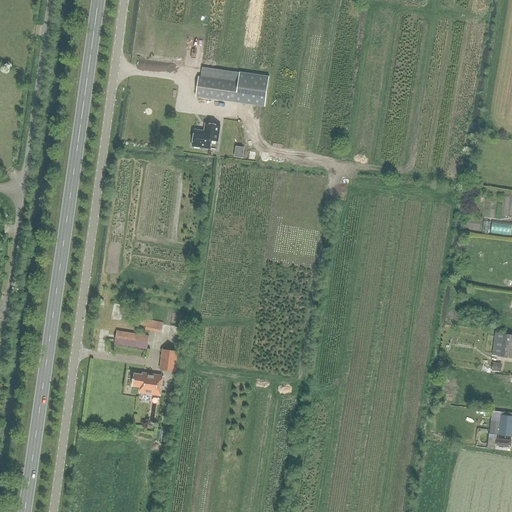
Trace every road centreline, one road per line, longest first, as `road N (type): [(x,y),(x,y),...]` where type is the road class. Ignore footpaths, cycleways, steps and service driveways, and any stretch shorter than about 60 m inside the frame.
road 1 (primary): [(24,511),(97,0)]
road 2 (unclassified): [(53,511),(123,0)]
road 3 (unclassified): [(49,0),(7,294)]
